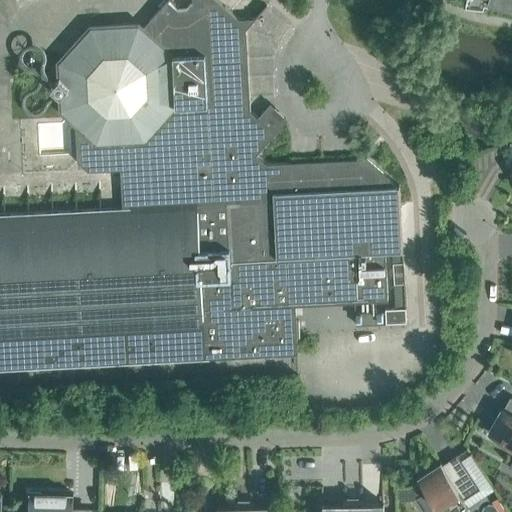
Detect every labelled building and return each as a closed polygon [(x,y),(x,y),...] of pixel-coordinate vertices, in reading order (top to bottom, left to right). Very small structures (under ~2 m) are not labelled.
[(246,28),(267,6),(266,5),(255,17),(239,18),(218,0),(167,0),(143,27),(139,23),(91,26),(58,62),(59,77),(51,87),(61,95),(62,110),(76,123),(79,161),(88,169),(120,167),(122,205),(0,211),(0,368),(297,353),(295,305),(313,304),(388,300),(385,249),(402,249),(399,184),(366,158),(265,163),(255,154),(275,133),(263,122),(250,110),(246,28)] [(394,283),(404,282),(403,262),(393,262),(394,283)] [(386,322),(406,321),(406,307),(385,308),(386,322)] [(356,324),(384,323),(383,311),(355,312),(356,324)] [(511,397),(510,396),(503,409),(502,408),(489,432),(511,444),(511,397)] [(480,488),(457,454),(441,464),(441,463),(418,478),(421,483),(426,490),(416,497),(417,498),(419,497),(428,511),(457,511),(468,505),(464,498),(480,488)] [(411,490),(416,497),(426,490),(421,483),(411,490)] [(87,511),(88,509),(87,509),(86,511),(72,511),(73,492),(29,492),(28,511),(87,511)] [(383,511),(383,504),(362,504),(362,498),(343,499),(343,505),(322,505),(322,511),(383,511)] [(253,507),(253,501),(234,501),(234,508),(217,508),(217,511),(270,511),(270,507),(253,507)]
